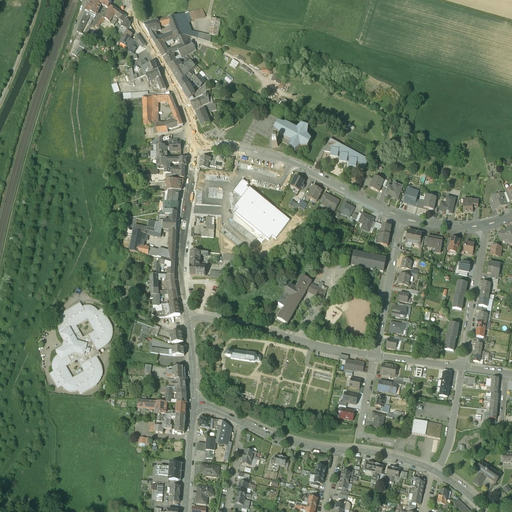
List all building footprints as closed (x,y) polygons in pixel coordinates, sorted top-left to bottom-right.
[(107,0),(89,0),(85,11),(96,16),(101,5),(107,9),(110,5),(111,2),(107,0)] [(104,19),(110,23),(116,15),(118,11),(112,7),(110,11),(104,19)] [(90,16),(84,13),(77,30),(77,32),(77,34),(78,34),(78,33),(80,34),(90,16)] [(126,17),(121,14),(119,17),(117,20),(123,23),(125,19),(126,17)] [(184,14),(175,17),(179,27),(188,24),(184,14)] [(102,17),(95,27),(98,29),(101,24),(103,21),(104,19),(102,17)] [(175,17),(167,19),(170,25),(172,32),(174,35),(181,32),(179,27),(175,17)] [(131,26),(125,19),(123,23),(124,24),(121,28),(124,30),(125,29),(127,31),(128,30),(130,26),(131,26)] [(167,19),(158,22),(160,28),(163,27),(170,25),(167,19)] [(220,20),(212,19),(209,35),(217,36),(220,20)] [(157,21),(144,26),(149,35),(155,33),(161,31),(160,29),(160,28),(158,22),(157,21)] [(188,24),(179,27),(181,32),(190,30),(188,24)] [(208,35),(192,33),(190,30),(181,32),(183,36),(186,36),(193,38),(210,42),(211,35),(208,35)] [(88,31),(84,38),(89,41),(93,34),(88,31)] [(133,35),(127,32),(126,33),(125,35),(123,38),(129,41),(130,40),(133,35)] [(164,39),(160,41),(160,42),(155,45),(161,55),(168,51),(166,48),(167,47),(165,44),(173,41),(178,39),(183,37),(183,36),(181,32),(174,35),(164,39)] [(155,33),(149,35),(155,45),(160,42),(160,41),(164,39),(163,36),(158,38),(157,37),(155,33)] [(138,35),(135,39),(134,42),(137,45),(138,44),(139,45),(140,46),(140,47),(142,49),(146,47),(138,35)] [(84,38),(78,46),(84,50),(89,41),(84,38)] [(129,41),(123,38),(120,43),(130,49),(134,42),(130,40),(129,41)] [(137,45),(134,42),(130,49),(129,51),(129,53),(130,53),(133,55),(136,49),(137,49),(138,46),(137,45)] [(181,45),(174,48),(176,53),(178,52),(180,56),(182,59),(183,59),(190,55),(193,53),(193,54),(194,53),(193,53),(196,51),(192,42),(189,43),(186,43),(181,45)] [(76,51),(72,54),(76,57),(79,53),(80,54),(84,50),(78,46),(76,51)] [(174,48),(171,49),(173,54),(174,54),(175,56),(173,56),(175,59),(180,56),(178,52),(176,53),(174,48)] [(168,51),(161,55),(163,58),(173,54),(171,49),(168,51)] [(173,54),(163,58),(169,68),(175,64),(177,63),(175,59),(173,56),(175,56),(174,54),(173,54)] [(230,65),(236,68),(240,62),(233,59),(230,65)] [(177,63),(175,64),(169,68),(176,80),(178,79),(182,76),(181,76),(185,72),(184,71),(182,66),(179,61),(177,63)] [(186,63),(182,66),(184,71),(193,65),(191,63),(191,62),(190,61),(186,63)] [(154,62),(146,66),(149,72),(150,74),(158,70),(154,62)] [(185,72),(181,76),(182,76),(178,79),(180,81),(178,83),(179,84),(185,78),(191,72),(195,68),(191,63),(193,65),(184,71),(185,72)] [(150,74),(146,75),(149,83),(161,78),(158,70),(150,74)] [(191,72),(185,78),(187,81),(192,77),(194,75),(191,72)] [(198,74),(192,80),(194,83),(197,85),(199,87),(205,81),(200,76),(198,74)] [(229,74),(225,79),(230,83),(234,78),(229,74)] [(280,77),(274,74),(273,74),(271,79),(279,83),(281,77),(280,77)] [(185,78),(179,84),(182,90),(189,83),(187,81),(185,78)] [(166,90),(162,79),(157,81),(159,85),(161,91),(161,92),(166,90)] [(189,83),(182,90),(188,99),(195,93),(192,89),(190,86),(194,83),(192,80),(189,83)] [(208,94),(203,94),(204,97),(198,100),(201,106),(209,103),(209,102),(208,97),(208,94)] [(175,106),(171,96),(169,96),(153,97),(153,102),(157,102),(168,102),(171,108),(176,106),(175,106)] [(143,98),(143,127),(153,127),(153,102),(153,97),(148,98),(143,98)] [(193,102),(190,103),(193,109),(201,106),(198,100),(193,102)] [(195,110),(196,113),(204,109),(207,108),(216,106),(216,105),(207,105),(203,106),(195,110)] [(204,109),(196,113),(202,127),(210,123),(205,112),(204,109)] [(182,125),(177,110),(172,112),(174,117),(175,121),(171,122),(169,123),(166,123),(167,129),(170,129),(171,129),(182,125)] [(297,129),(289,125),(290,124),(287,123),(285,123),(284,124),(278,122),(276,126),(274,129),(279,133),(275,141),(278,142),(280,139),(288,143),(290,144),(290,146),(295,151),(300,147),(307,147),(311,140),(307,134),(308,128),(301,126),(297,129)] [(167,129),(166,123),(157,125),(156,125),(156,127),(157,133),(167,132),(167,129)] [(162,147),(157,147),(157,139),(154,141),(154,146),(154,152),(156,152),(157,160),(167,159),(167,152),(162,152),(162,148),(164,148),(164,147),(163,146),(162,146),(162,147)] [(369,159),(331,139),(324,151),(331,152),(330,156),(340,157),(340,160),(349,162),(349,165),(358,167),(363,169),(369,159)] [(180,142),(177,142),(177,140),(169,141),(169,148),(169,152),(170,152),(181,151),(180,142)] [(206,157),(201,157),(199,168),(208,169),(209,162),(211,162),(211,158),(206,157)] [(187,159),(169,159),(170,159),(159,160),(160,167),(170,167),(170,164),(174,164),(175,164),(180,164),(179,166),(184,166),(186,166),(187,159)] [(184,169),(179,169),(173,169),(173,174),(173,175),(179,175),(179,178),(184,178),(184,169)] [(304,181),(296,176),(290,186),(299,191),(301,188),(303,189),(304,186),(302,185),(304,181)] [(384,181),(374,177),(369,188),(379,192),(382,185),(384,181)] [(249,185),(242,180),(233,192),(241,198),(235,206),(238,209),(235,213),(261,232),(257,237),(261,241),(265,236),(268,239),(272,234),(276,237),(290,219),(247,187),(249,185)] [(179,181),(166,182),(167,192),(169,192),(180,191),(181,191),(181,186),(182,186),(183,181),(179,181)] [(396,186),(395,189),(389,186),(388,188),(385,195),(397,200),(402,186),(397,184),(396,185),(395,186),(396,186)] [(322,190),(313,185),(308,195),(317,199),(322,190)] [(180,191),(169,192),(168,203),(178,203),(180,191)] [(413,191),(413,193),(407,192),(405,196),(403,203),(406,204),(407,203),(414,205),(416,200),(418,192),(413,191)] [(503,193),(497,196),(498,200),(497,200),(496,202),(490,204),(493,210),(507,204),(503,193)] [(327,194),(324,199),(322,204),(334,210),(339,200),(335,198),(335,199),(327,194)] [(435,198),(426,196),(425,202),(423,209),(426,210),(426,208),(433,210),(435,202),(436,198),(435,198)] [(455,199),(447,197),(446,204),(441,203),(440,206),(439,211),(452,214),(455,199)] [(472,199),(463,199),(463,205),(464,212),(472,212),(472,207),(472,200),(472,199)] [(299,204),(291,200),(289,204),(296,208),(298,205),(299,204)] [(307,203),(301,200),(299,204),(298,205),(304,208),(307,203)] [(354,207),(345,202),(341,210),(350,215),(352,211),(354,207)] [(168,203),(164,203),(164,211),(165,212),(177,212),(178,203),(168,203)] [(358,214),(352,211),(350,215),(349,217),(355,221),(358,215),(358,214)] [(177,212),(165,212),(165,216),(170,216),(170,222),(176,222),(177,212)] [(374,217),(362,212),(360,216),(358,221),(364,224),(362,228),(368,231),(370,227),(372,221),(374,217)] [(214,217),(206,217),(205,229),(206,229),(206,230),(214,230),(214,225),(214,217)] [(170,222),(163,222),(163,229),(163,230),(170,230),(170,234),(169,233),(169,238),(176,239),(176,222),(170,222)] [(382,225),(375,222),(373,228),(380,231),(380,230),(381,230),(382,225)] [(135,226),(133,233),(143,235),(154,237),(155,232),(156,229),(156,224),(149,223),(147,229),(135,226)] [(391,227),(382,225),(381,230),(380,230),(380,231),(377,244),(387,246),(391,227)] [(511,226),(497,234),(500,239),(507,236),(508,238),(510,243),(511,241),(511,226)] [(214,230),(206,230),(206,229),(205,229),(202,229),(201,237),(213,238),(214,230)] [(414,232),(408,231),(406,243),(412,244),(414,232)] [(422,233),(414,232),(412,244),(420,245),(420,242),(422,233)] [(143,235),(133,233),(130,253),(139,255),(141,247),(143,235)] [(440,238),(428,236),(427,243),(427,245),(429,245),(429,246),(435,247),(434,252),(440,253),(442,241),(440,241),(440,238)] [(460,240),(451,238),(449,247),(448,251),(449,251),(450,253),(451,253),(453,252),(457,253),(458,245),(460,240)] [(474,244),(466,243),(464,252),(472,254),(472,251),(473,251),(474,249),(473,248),(474,244)] [(499,247),(492,246),(490,255),(499,257),(499,253),(501,253),(501,249),(502,248),(499,247)] [(149,249),(141,247),(139,255),(148,256),(149,249)] [(159,251),(149,249),(148,256),(157,258),(159,251)] [(175,251),(170,251),(170,253),(160,250),(159,251),(157,258),(162,260),(162,259),(175,263),(175,251)] [(205,252),(191,251),(190,259),(200,260),(200,255),(205,256),(205,252)] [(385,260),(353,254),(351,267),(383,273),(385,260)] [(175,263),(162,259),(162,260),(160,265),(165,267),(165,269),(168,270),(168,277),(174,276),(175,263)] [(412,262),(403,260),(401,269),(411,271),(412,262)] [(200,263),(190,262),(190,275),(205,276),(205,267),(199,266),(200,263)] [(459,272),(468,274),(469,274),(471,265),(460,263),(458,272),(459,272)] [(499,264),(489,263),(487,273),(493,274),(499,275),(500,270),(498,270),(499,264)] [(409,277),(400,275),(398,285),(408,287),(410,277),(409,277)] [(154,276),(150,277),(150,291),(158,290),(158,282),(158,276),(154,276)] [(174,276),(168,277),(165,276),(165,280),(166,288),(167,288),(168,292),(176,291),(175,283),(174,276)] [(285,309),(282,314),(281,313),(277,319),(287,325),(306,293),(311,285),(312,283),(303,278),(299,285),(296,290),(285,309)] [(458,283),(456,296),(455,296),(453,310),(462,311),(464,298),(465,298),(467,285),(458,283)] [(491,285),(483,283),(481,291),(490,293),(491,285)] [(318,289),(311,285),(306,293),(323,302),(326,292),(323,291),(318,289)] [(296,290),(290,286),(278,306),(285,309),(296,290)] [(176,291),(168,292),(168,295),(170,305),(171,305),(178,303),(176,291)] [(490,293),(481,291),(480,299),(488,300),(490,293)] [(409,296),(399,294),(398,302),(407,304),(409,296)] [(488,300),(480,299),(479,307),(487,308),(488,300)] [(178,303),(171,305),(171,306),(166,306),(168,314),(168,318),(180,316),(178,303)] [(109,342),(110,339),(111,336),(112,333),(112,329),(111,326),(110,324),(102,310),(98,312),(96,311),(95,309),(93,308),(90,307),(88,307),(86,307),(84,307),(81,308),(79,304),(66,312),(63,314),(61,316),(59,319),(58,322),(58,325),(58,329),(59,332),(60,335),(69,329),(77,342),(86,345),(83,355),(74,353),(61,361),(58,356),(55,359),(53,361),(52,363),(52,366),(52,368),(53,370),(54,372),(50,375),(57,388),(62,385),(65,389),(69,391),(73,391),(78,390),(80,393),(81,393),(94,386),(96,384),(98,382),(100,379),(101,376),(102,372),(102,369),(101,366),(100,363),(96,357),(100,354),(97,350),(104,346),(106,344),(109,342)] [(398,308),(394,308),(392,316),(400,317),(400,319),(404,320),(406,310),(402,309),(401,309),(401,310),(398,309),(398,308)] [(162,312),(157,313),(156,310),(152,310),(153,317),(157,316),(157,318),(160,319),(165,319),(168,318),(168,314),(163,315),(163,312),(162,312)] [(481,314),(480,314),(478,322),(487,323),(488,315),(481,314)] [(487,323),(478,322),(477,330),(485,331),(487,323)] [(402,325),(391,323),(389,332),(395,334),(395,335),(402,336),(404,326),(404,325),(402,325)] [(450,325),(448,338),(447,337),(444,351),(454,352),(456,339),(457,339),(459,326),(450,325)] [(160,329),(155,327),(152,335),(157,337),(160,329)] [(77,342),(69,329),(60,335),(64,341),(62,348),(56,352),(58,356),(61,361),(74,353),(83,355),(86,345),(77,342)] [(485,331),(477,330),(476,337),(484,339),(485,331)] [(182,333),(170,334),(171,340),(172,340),(172,345),(183,343),(182,333)] [(394,341),(388,340),(386,349),(396,351),(397,342),(394,341)] [(173,352),(161,351),(160,356),(174,357),(184,357),(184,349),(173,349),(173,352)] [(256,356),(232,353),(232,355),(228,354),(227,356),(225,355),(225,358),(227,358),(227,360),(231,360),(231,362),(254,365),(257,363),(260,364),(261,363),(261,359),(260,358),(258,358),(257,358),(256,356)] [(348,362),(346,362),(346,367),(345,371),(353,373),(354,373),(355,372),(363,373),(364,364),(356,363),(355,364),(348,362)] [(396,368),(383,365),(381,376),(394,378),(396,368)] [(185,369),(170,370),(167,369),(167,377),(175,378),(175,380),(175,381),(176,381),(185,381),(185,369)] [(451,375),(443,374),(442,382),(450,383),(451,375)] [(361,382),(351,380),(350,387),(349,389),(359,391),(361,382)] [(185,381),(176,381),(176,384),(175,384),(175,387),(175,388),(175,390),(176,390),(176,391),(178,391),(186,392),(185,381)] [(394,385),(380,382),(378,391),(386,393),(386,394),(395,395),(397,386),(394,385)] [(450,383),(442,382),(440,389),(449,391),(450,383)] [(449,391),(440,389),(439,397),(447,399),(449,391)] [(186,392),(178,391),(178,394),(178,396),(178,401),(178,402),(178,404),(187,405),(186,392)] [(358,397),(345,394),(343,403),(347,404),(356,406),(358,397)] [(384,400),(377,399),(375,407),(382,409),(382,411),(386,411),(387,411),(387,407),(383,406),(384,400)] [(157,402),(146,402),(146,407),(146,409),(146,410),(156,410),(157,402)] [(167,403),(157,402),(156,410),(156,416),(160,416),(160,415),(165,415),(166,415),(167,403)] [(178,404),(177,404),(177,413),(176,416),(186,417),(187,405),(178,404)] [(346,411),(342,410),(342,411),(339,410),(338,414),(341,414),(340,420),(352,422),(354,413),(346,411)] [(385,417),(374,415),(373,419),(375,419),(373,428),(382,430),(385,417)] [(211,420),(201,420),(200,429),(210,430),(211,420)] [(232,429),(223,421),(221,431),(218,431),(217,437),(216,444),(227,446),(228,446),(229,442),(232,429)] [(427,424),(414,421),(412,434),(425,437),(427,424)] [(180,424),(176,423),(175,427),(175,431),(175,433),(178,434),(177,435),(182,435),(182,434),(184,434),(185,423),(180,423),(180,424)] [(442,426),(427,424),(425,437),(439,439),(442,426)] [(215,441),(207,440),(207,445),(206,453),(206,459),(214,460),(215,441)] [(197,452),(206,453),(207,445),(197,445),(197,452)] [(254,452),(245,450),(244,458),(252,459),(254,452)] [(511,454),(503,454),(502,463),(511,463),(511,464),(511,454)] [(275,459),(272,458),(271,463),(274,464),(279,465),(281,457),(278,457),(275,456),(275,459)] [(283,458),(281,457),(279,465),(285,466),(288,467),(289,462),(286,461),(287,458),(283,458)] [(252,459),(244,458),(242,465),(251,466),(252,459)] [(502,476),(482,463),(476,471),(480,474),(479,476),(485,480),(486,478),(496,485),(502,476)] [(182,465),(170,464),(170,470),(170,475),(169,481),(181,482),(182,465)] [(324,465),(318,464),(317,472),(325,474),(326,468),(323,467),(324,465)] [(219,468),(202,467),(201,475),(206,475),(205,476),(206,476),(206,477),(217,478),(217,476),(218,476),(219,468)] [(400,470),(396,469),(394,469),(392,477),(395,477),(399,478),(400,472),(399,472),(400,470)] [(240,473),(239,477),(244,478),(244,481),(248,482),(250,475),(240,473)] [(485,480),(479,476),(473,483),(479,488),(485,480)] [(323,479),(315,477),(315,478),(314,483),(314,486),(319,487),(319,484),(322,485),(323,479)] [(425,481),(413,478),(411,487),(412,487),(423,490),(425,481)] [(244,481),(243,481),(243,483),(240,483),(239,488),(247,490),(248,484),(248,482),(244,481)] [(181,488),(172,487),(170,504),(179,505),(181,488)] [(423,490),(412,487),(410,495),(413,495),(414,493),(421,495),(423,490)] [(208,489),(198,488),(197,500),(194,499),(193,504),(196,505),(206,505),(207,499),(210,498),(209,497),(213,495),(211,488),(208,489)] [(448,492),(440,490),(439,498),(447,499),(448,492)] [(315,496),(310,495),(309,498),(308,503),(316,505),(317,500),(315,499),(315,496)] [(447,499),(439,498),(437,505),(444,506),(445,506),(446,504),(447,499)] [(244,501),(236,499),(235,505),(238,505),(237,508),(241,509),(243,509),(244,501)] [(346,503),(340,502),(340,504),(337,504),(336,509),(344,511),(346,503)]
